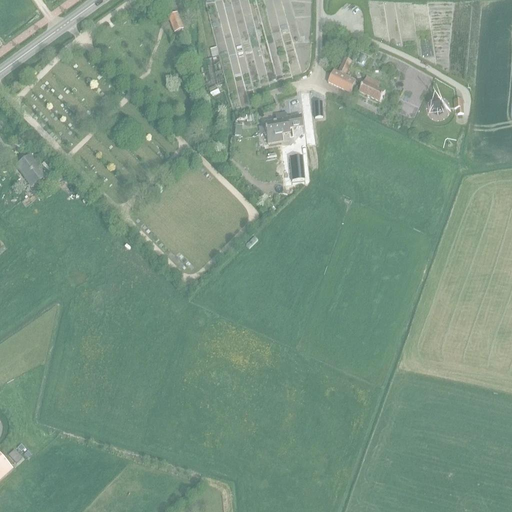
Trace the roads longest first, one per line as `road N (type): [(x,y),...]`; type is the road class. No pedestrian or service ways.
road 1 (unclassified): [(254,98),(317,77),(319,0)]
road 2 (secondary): [(0,72),(97,0)]
